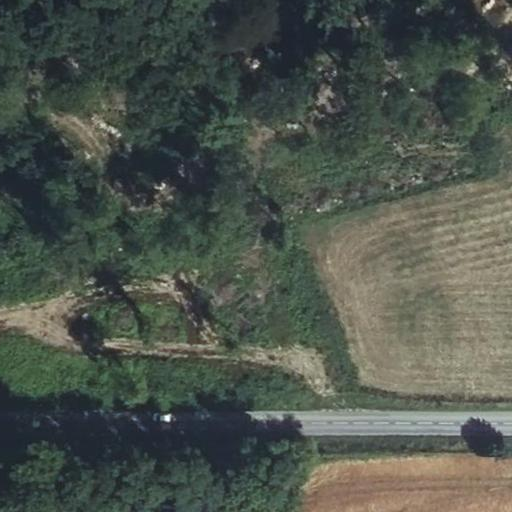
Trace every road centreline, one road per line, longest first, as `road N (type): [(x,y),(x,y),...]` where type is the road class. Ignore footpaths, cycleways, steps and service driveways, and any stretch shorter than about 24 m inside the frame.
road 1 (tertiary): [(0,431),(344,422)]
road 2 (tertiary): [(511,423),(344,422)]
